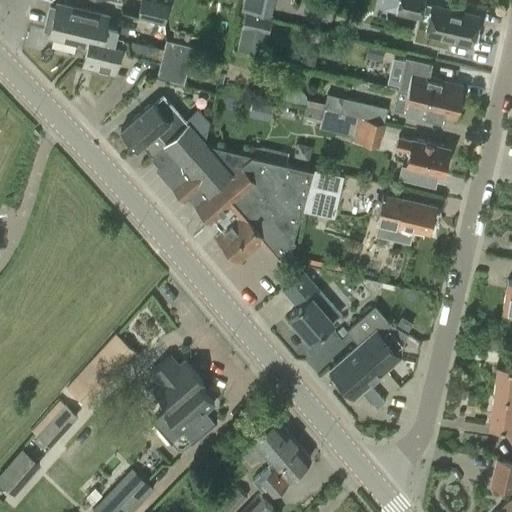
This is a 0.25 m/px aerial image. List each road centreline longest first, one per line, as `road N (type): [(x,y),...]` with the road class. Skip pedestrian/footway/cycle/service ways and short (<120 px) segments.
road 1 (tertiary): [(386,496),(0,58)]
road 2 (residential): [(386,496),(420,446),(511,42)]
